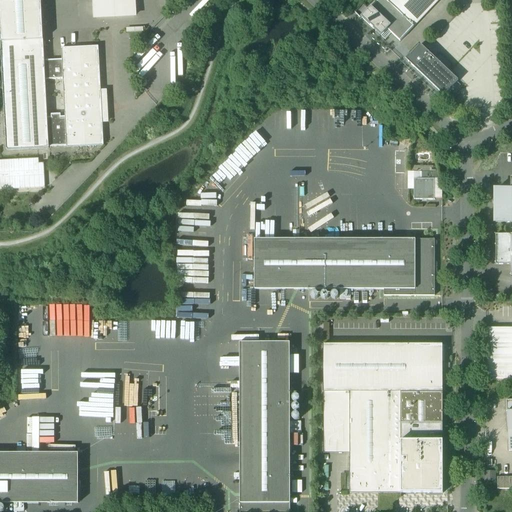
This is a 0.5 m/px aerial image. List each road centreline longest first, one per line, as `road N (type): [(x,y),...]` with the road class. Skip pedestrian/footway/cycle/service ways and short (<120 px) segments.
road 1 (unclassified): [(477,511),(467,155)]
road 2 (unclassified): [(467,155),(445,124),(314,0)]
road 3 (unknown): [(327,502),(462,501)]
